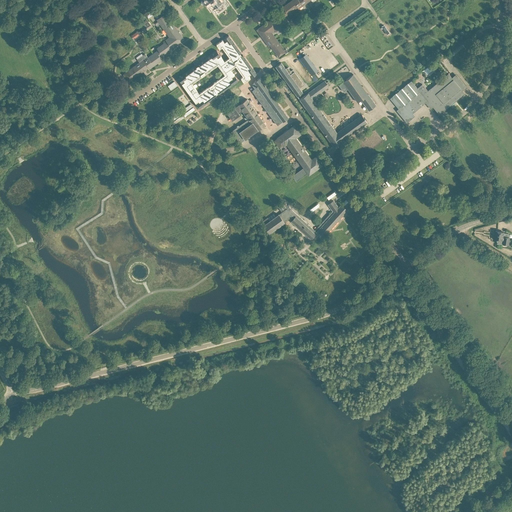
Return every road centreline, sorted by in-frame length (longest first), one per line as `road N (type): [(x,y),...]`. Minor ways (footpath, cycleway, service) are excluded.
road 1 (unclassified): [(13,390),(336,313),(406,264)]
road 2 (residential): [(298,114),(257,141),(215,149),(116,107)]
road 3 (unclassified): [(511,410),(406,264)]
road 4 (residential): [(356,191),(478,95)]
road 5 (residential): [(116,107),(75,63),(56,0)]
